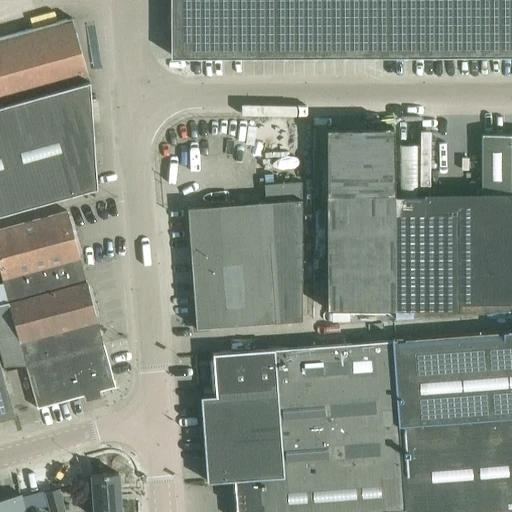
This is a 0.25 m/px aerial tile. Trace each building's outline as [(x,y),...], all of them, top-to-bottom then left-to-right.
[(511,0),(174,0),(175,55),(511,53),(511,0)] [(0,34),(0,210),(97,183),(90,77),(69,15),(0,34)] [(325,127),(326,309),(394,308),(393,195),(393,127),(325,127)] [(481,210),(457,211),(458,302),(511,301),(511,133),(481,134),(481,210)] [(394,308),(458,308),(458,302),(457,211),(424,211),(423,195),(416,195),(415,146),(401,146),(401,195),(393,195),(394,308)] [(301,319),(301,181),(264,183),(266,201),(187,206),(196,327),(301,319)] [(24,364),(103,342),(80,256),(67,209),(0,227),(0,273),(1,277),(2,282),(24,364)] [(0,350),(5,369),(24,364),(2,282),(0,282),(0,350)] [(398,424),(511,415),(511,329),(392,339),(398,424)] [(398,424),(392,339),(213,354),(216,396),(205,397),(202,397),(207,457),(209,482),(233,480),(235,511),(358,511),(404,508),(398,424)] [(103,342),(24,364),(36,406),(115,385),(103,342)] [(0,414),(13,411),(0,363),(0,414)] [(404,508),(403,511),(511,511),(511,415),(398,424),(404,508)] [(120,511),(118,472),(91,474),(92,511),(120,511)] [(59,487),(44,491),(49,511),(59,511),(65,510),(59,487)] [(0,498),(0,511),(24,511),(20,493),(0,498)]
